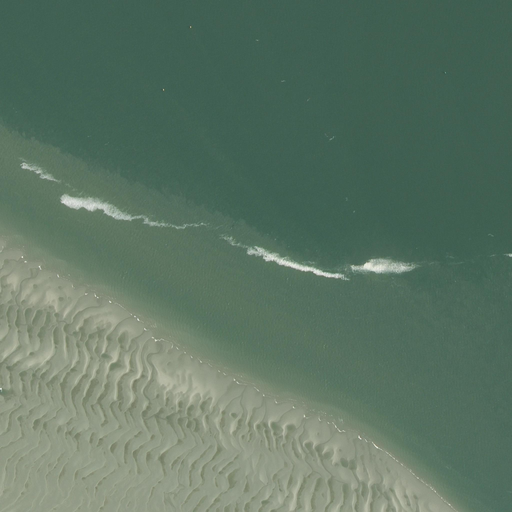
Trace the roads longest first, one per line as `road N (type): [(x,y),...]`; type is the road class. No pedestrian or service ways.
road 1 (trunk): [(360,511),(374,0)]
road 2 (trunk): [(353,0),(342,511)]
